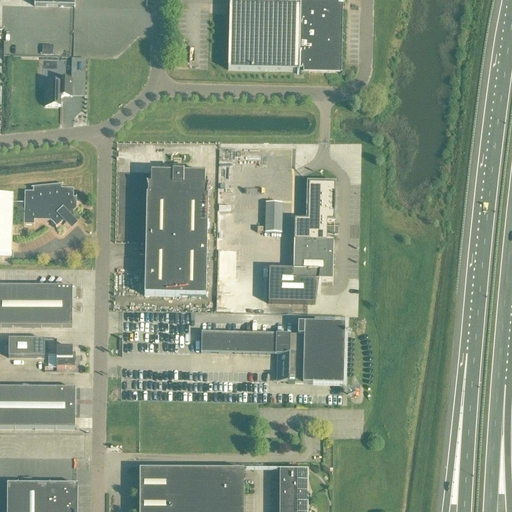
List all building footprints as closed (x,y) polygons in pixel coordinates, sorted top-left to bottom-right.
[(35,0),(35,9),(75,10),(75,0),(35,0)] [(229,0),(229,18),(227,72),(296,74),(296,76),(303,76),(303,72),(337,73),(338,21),(338,4),(340,4),(343,2),(344,0),(229,0)] [(42,47),(42,57),(50,57),(50,48),(42,47)] [(72,100),(73,83),(58,82),(57,86),(46,86),(46,110),(61,110),(61,101),(64,99),(72,100)] [(208,191),(209,189),(208,189),(208,190),(205,189),(206,177),(150,175),(150,188),(148,188),(147,188),(147,190),(148,191),(148,194),(148,195),(148,198),(147,198),(145,299),(206,300),(208,200),(207,200),(207,197),(207,196),(207,195),(207,194),(208,193),(208,191)] [(268,272),(268,306),(315,307),(318,283),(332,283),(333,243),(326,243),(326,224),(335,224),(336,186),(308,185),(307,222),(294,221),(293,272),(268,272)] [(0,257),(12,258),(13,216),(24,216),(24,228),(35,228),(36,224),(51,224),(56,230),(56,231),(77,212),(77,199),(74,199),(74,192),(64,192),(64,188),(31,191),(32,195),(25,195),(25,206),(13,205),(13,198),(0,197),(0,257)] [(265,207),(264,235),(281,236),(282,207),(265,207)] [(0,289),(0,330),(72,331),(72,290),(0,289)] [(201,356),(290,359),(289,386),(288,386),(288,387),(295,387),(344,388),(345,328),(297,326),(297,339),(202,336),(201,356)] [(8,342),(8,360),(44,360),(44,342),(8,342)] [(75,357),(72,357),(72,351),(57,351),(56,371),(75,371),(75,357)] [(0,431),(75,432),(75,392),(0,391),(0,431)] [(243,511),(244,474),(140,474),(139,511),(243,511)] [(308,511),(309,475),(279,474),(279,511),(308,511)] [(8,487),(7,511),(77,511),(77,487),(8,487)]
